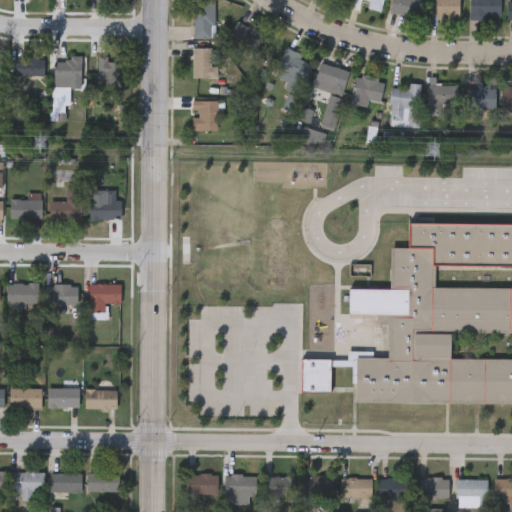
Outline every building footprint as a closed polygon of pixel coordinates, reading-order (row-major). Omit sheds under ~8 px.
[(193,38),(193,0),(215,0),(215,38),(193,38)] [(382,0),(380,11),(368,8),(370,0),(382,0)] [(419,0),(416,16),(388,10),(390,0),(419,0)] [(459,0),(459,16),(434,16),(434,0),(459,0)] [(500,0),(500,17),(469,17),(469,0),(500,0)] [(193,77),(193,48),(212,48),(212,65),(217,65),(217,77),(193,77)] [(310,61),(296,88),(272,75),(286,48),(310,61)] [(44,75),(14,75),(14,56),(44,56),(44,75)] [(69,85),(54,85),(54,58),(83,58),(83,77),(69,77),(69,85)] [(119,89),(98,89),(98,62),(119,62),(119,89)] [(348,71),(340,94),(330,91),(332,86),(315,80),(321,62),(348,71)] [(351,94),(356,73),(384,80),(379,101),(351,94)] [(420,83),(418,110),(418,122),(409,121),(409,118),(389,117),(391,87),(407,88),(407,83),(420,83)] [(429,110),(429,83),(457,83),(457,110),(429,110)] [(495,85),(495,107),(468,107),(468,85),(495,85)] [(511,108),(501,108),(501,85),(511,85),(511,108)] [(218,130),(192,130),(192,114),(192,99),(218,99),(218,130)] [(51,200),(67,200),(67,187),(81,187),(81,219),(51,219),(51,200)] [(9,198),(41,198),(41,217),(9,217),(9,198)] [(121,199),(121,219),(89,219),(89,199),(121,199)] [(408,221),(511,222),(511,403),(354,401),(355,367),(333,367),(333,379),(329,378),(329,394),(300,394),(300,357),(387,357),(387,323),(376,323),(376,314),(348,314),(348,289),(389,289),(389,248),(408,248),(408,221)] [(36,282),(37,305),(20,305),(0,305),(0,298),(21,298),(20,283),(36,282)] [(45,283),(77,283),(77,307),(45,307),(45,283)] [(120,283),(120,302),(105,302),(105,311),(89,311),(89,283),(120,283)] [(40,387),(40,406),(9,406),(9,387),(40,387)] [(78,387),(78,406),(47,406),(47,387),(78,387)] [(116,388),(116,408),(84,408),(84,388),(116,388)] [(21,490),(12,490),(12,470),(43,470),(43,490),(31,490),(31,499),(21,499),(21,490)] [(117,471),(117,490),(88,490),(88,471),(117,471)] [(50,492),(50,472),(81,472),(81,492),(50,492)] [(217,494),(185,494),(185,473),(217,473),(217,494)] [(240,503),(224,503),(224,474),(256,474),(256,494),(240,494),(240,503)] [(262,476),(295,476),(295,497),(262,497),(262,476)] [(302,498),(302,476),(333,476),(333,498),(302,498)] [(378,477),(407,477),(407,498),(378,498),(378,477)] [(416,497),(416,477),(448,477),(448,497),(416,497)] [(345,478),(371,478),(371,499),(345,499),(345,478)] [(486,478),(486,506),(456,506),(456,478),(486,478)] [(493,478),(511,478),(511,507),(493,507),(493,478)]
